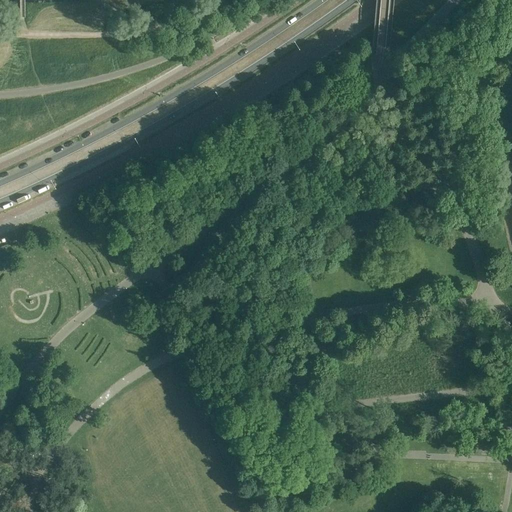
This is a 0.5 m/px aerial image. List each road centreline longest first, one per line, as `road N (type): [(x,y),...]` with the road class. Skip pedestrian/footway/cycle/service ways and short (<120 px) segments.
road 1 (secondary): [(0,201),(223,86),(353,0)]
road 2 (secondary): [(325,0),(157,104),(0,183)]
